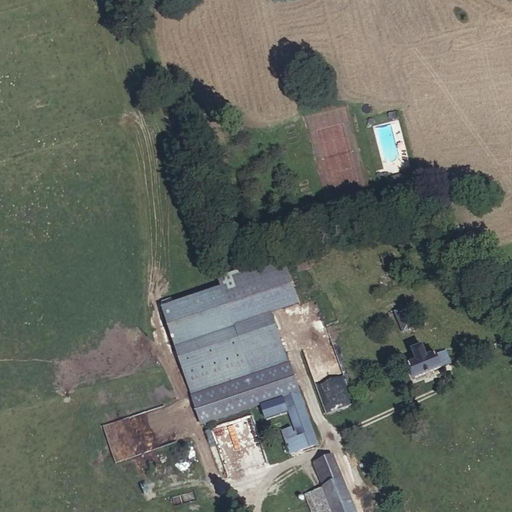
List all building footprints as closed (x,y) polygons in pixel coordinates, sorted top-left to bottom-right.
[(301,253),(289,257),(296,277),(308,273),(301,253)] [(278,270),(156,316),(201,434),(281,404),(293,399),(295,398),(267,322),(294,311),(278,270)] [(413,331),(404,311),(388,317),(394,331),(397,330),(401,337),(413,331)] [(420,352),(411,356),(416,367),(407,371),(413,384),(440,372),(433,358),(426,361),(420,352)] [(281,404),(292,439),(295,445),(300,457),(312,452),(293,399),(281,404)] [(268,411),(276,430),(284,426),(276,407),(268,411)] [(300,457),(295,445),(283,450),(288,461),(300,457)] [(317,476),(327,501),(331,511),(353,511),(335,467),(317,476)] [(331,511),(327,501),(310,509),(311,511),(331,511)]
